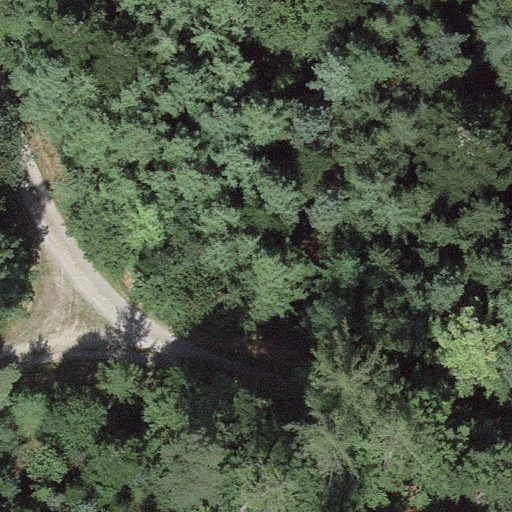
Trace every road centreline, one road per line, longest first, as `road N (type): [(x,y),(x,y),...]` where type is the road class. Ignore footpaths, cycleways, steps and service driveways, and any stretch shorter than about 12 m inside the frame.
road 1 (track): [(0,371),(42,353),(147,343),(511,463)]
road 2 (track): [(0,112),(61,263),(147,343)]
